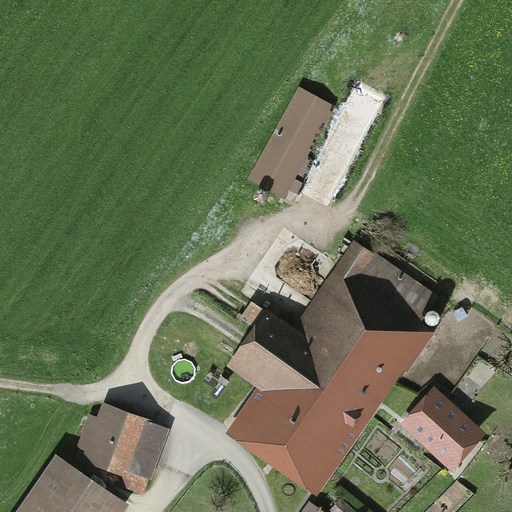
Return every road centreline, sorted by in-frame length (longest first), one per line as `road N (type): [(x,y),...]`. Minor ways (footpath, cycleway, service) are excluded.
road 1 (track): [(291,225),(175,290),(146,332),(128,383),(81,392),(0,385)]
road 2 (track): [(291,225),(338,213),(364,186),(456,0)]
